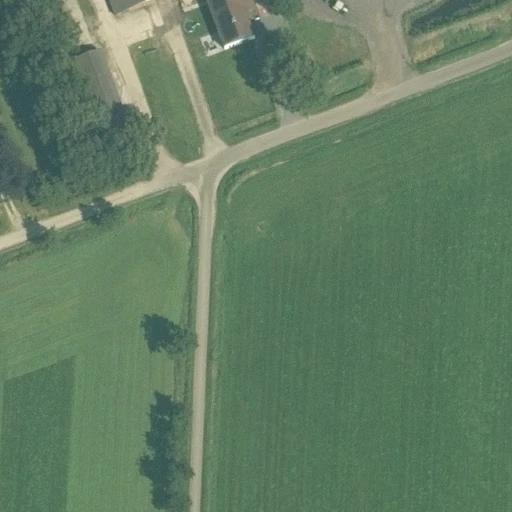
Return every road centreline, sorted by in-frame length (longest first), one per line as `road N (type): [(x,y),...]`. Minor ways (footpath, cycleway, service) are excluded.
road 1 (unclassified): [(192,511),(207,164),(511,50)]
road 2 (track): [(207,164),(0,243)]
